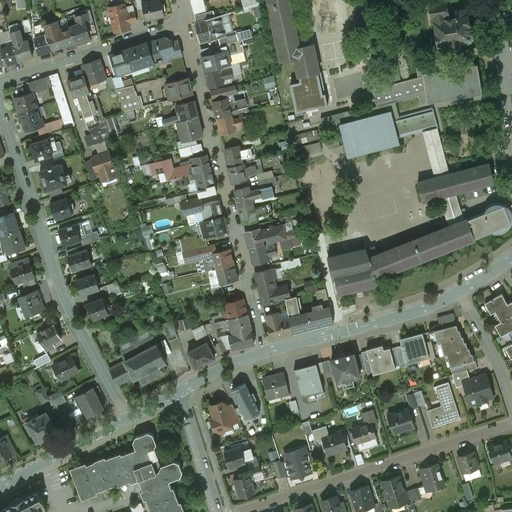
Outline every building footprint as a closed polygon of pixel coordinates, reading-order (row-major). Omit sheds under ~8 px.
[(160,0),(142,4),(142,8),(145,20),(164,16),(160,0)] [(191,0),(190,0),(190,1),(194,16),(206,13),(206,12),(202,0),(191,0)] [(268,0),(281,61),(295,58),(300,81),(290,83),(296,112),(328,105),(321,72),(318,72),(312,44),(298,47),(288,0),(268,0)] [(132,5),(124,8),(123,3),(107,7),(114,33),(129,29),(128,24),(136,22),(132,5)] [(464,10),(448,12),(446,3),(429,6),(432,22),(434,22),(438,46),(439,46),(440,53),(450,51),(450,48),(461,46),(460,39),(465,38),(468,41),(471,40),(473,37),(473,34),(470,32),(469,26),(467,16),(465,16),(464,10)] [(142,8),(137,9),(139,21),(145,20),(142,8)] [(206,13),(194,16),(195,21),(196,22),(206,20),(206,19),(215,17),(213,10),(206,12),(206,13)] [(85,13),(74,17),(76,25),(85,23),(87,22),(85,13)] [(215,17),(206,19),(206,20),(196,22),(194,23),(199,43),(211,39),(212,40),(218,39),(224,37),(223,34),(221,27),(219,26),(221,22),(220,16),(231,13),(230,13),(215,17)] [(59,30),(56,21),(44,25),(44,26),(46,35),(47,35),(51,50),(67,45),(75,42),(71,27),(59,30)] [(76,25),(71,27),(75,42),(89,38),(85,23),(76,25)] [(41,27),(40,25),(33,27),(34,30),(33,30),(35,39),(46,35),(44,26),(41,27)] [(244,45),(254,42),(251,28),(238,31),(240,38),(243,37),(244,45)] [(18,29),(10,32),(14,46),(23,43),(18,29)] [(235,31),(223,34),(224,37),(218,39),(220,45),(238,41),(235,31)] [(35,39),(34,39),(38,54),(51,50),(47,35),(46,35),(35,39)] [(166,37),(147,43),(152,58),(156,57),(166,54),(167,57),(169,58),(170,58),(180,55),(181,55),(179,47),(179,46),(179,44),(177,43),(175,44),(174,45),(173,45),(172,40),(166,37)] [(89,38),(75,42),(76,46),(90,42),(89,38)] [(238,41),(220,45),(216,46),(218,52),(227,50),(228,55),(244,51),(241,40),(238,41)] [(23,43),(14,46),(18,61),(32,56),(28,42),(23,43)] [(147,43),(110,55),(117,75),(154,63),(152,58),(147,43)] [(7,48),(1,50),(5,65),(18,61),(14,46),(7,48)] [(216,46),(201,50),(203,56),(218,52),(216,46)] [(203,56),(201,57),(204,71),(220,67),(231,64),(228,55),(227,50),(218,52),(203,56)] [(180,55),(170,58),(175,75),(185,72),(180,55)] [(99,59),(82,65),(85,74),(84,75),(87,84),(88,84),(89,85),(106,79),(106,78),(99,59)] [(417,77),(371,89),(375,104),(425,91),(422,73),(450,68),(449,59),(415,65),(417,77)] [(450,68),(422,73),(425,91),(427,103),(482,94),(477,64),(450,68)] [(204,71),(208,88),(224,84),(223,80),(221,71),(220,67),(204,71)] [(231,69),(221,71),(223,80),(233,77),(231,69)] [(75,125),(57,73),(48,76),(52,87),(65,127),(72,125),(73,126),(75,125)] [(84,75),(67,80),(75,105),(80,103),(77,96),(87,93),(90,92),(87,84),(84,75)] [(264,77),(270,104),(280,102),(274,75),(264,77)] [(48,76),(28,83),(31,93),(32,93),(32,94),(52,87),(48,76)] [(116,89),(111,77),(106,78),(106,79),(109,91),(115,90),(116,89)] [(188,78),(179,80),(178,80),(174,81),(167,83),(171,100),(172,100),(192,94),(188,78)] [(116,89),(115,90),(123,112),(143,107),(140,95),(137,96),(133,85),(116,89)] [(427,103),(425,91),(375,104),(376,106),(394,102),(417,96),(420,104),(427,103)] [(31,93),(14,99),(19,114),(37,108),(32,94),(32,93),(31,93)] [(89,101),(87,93),(77,96),(80,103),(84,117),(93,113),(94,116),(102,113),(97,98),(89,101)] [(227,99),(212,102),(216,119),(231,115),(230,111),(228,103),(227,99)] [(171,100),(160,102),(162,108),(173,105),(172,100),(171,100)] [(240,100),(228,103),(230,111),(242,108),(240,100)] [(193,101),(176,105),(179,116),(180,121),(197,116),(193,101)] [(376,106),(349,113),(348,111),(320,119),(323,130),(341,126),(347,151),(423,131),(437,128),(438,128),(433,109),(399,117),(394,102),(376,106)] [(37,108),(19,114),(21,121),(23,120),(27,131),(43,126),(37,108)] [(102,113),(94,116),(93,113),(84,117),(91,137),(86,139),(88,146),(95,144),(105,140),(111,138),(102,113)] [(231,115),(216,119),(220,136),(235,132),(234,127),(232,120),(231,115)] [(179,116),(162,120),(164,125),(177,122),(180,121),(179,116)] [(180,121),(177,122),(182,141),(177,142),(179,149),(190,147),(197,145),(195,138),(203,137),(197,116),(180,121)] [(242,117),(232,120),(234,127),(244,125),(242,117)] [(65,127),(62,128),(71,155),(81,151),(73,126),(72,125),(65,127)] [(435,178),(450,174),(448,166),(437,169),(429,138),(439,135),(437,128),(423,131),(435,178)] [(316,142),(320,141),(319,130),(309,131),(310,140),(315,140),(316,142)] [(337,135),(331,136),(334,148),(340,146),(337,135)] [(439,135),(429,138),(437,169),(448,166),(439,135)] [(331,136),(325,138),(328,149),(334,148),(331,136)] [(47,139),(31,144),(36,161),(53,155),(52,152),(48,143),(47,139)] [(105,140),(95,144),(98,155),(109,151),(105,140)] [(54,141),(48,143),(52,152),(58,151),(54,141)] [(299,159),(323,154),(321,143),(297,147),(299,159)] [(197,145),(190,147),(192,154),(203,151),(201,144),(197,145)] [(239,146),(224,150),(228,167),(243,163),(242,158),(240,151),(239,146)] [(250,148),(240,151),(242,158),(252,156),(250,148)] [(98,155),(94,156),(92,160),(96,170),(99,172),(102,171),(105,180),(117,176),(109,151),(98,155)] [(207,154),(189,159),(191,164),(193,174),(211,170),(207,154)] [(170,158),(150,164),(153,175),(164,172),(167,181),(173,179),(180,178),(193,174),(191,164),(173,169),(170,158)] [(147,160),(140,162),(143,172),(149,170),(147,160)] [(243,163),(228,167),(233,183),(248,179),(247,175),(245,167),(243,163)] [(435,178),(418,182),(423,201),(440,197),(456,192),(494,183),(489,164),(450,174),(435,178)] [(61,165),(40,172),(46,191),(67,184),(66,182),(71,181),(69,175),(65,176),(61,165)] [(254,165),(245,167),(247,175),(256,172),(254,165)] [(211,170),(193,174),(195,180),(197,190),(207,187),(215,185),(211,170)] [(193,174),(180,178),(182,186),(191,184),(190,181),(195,180),(193,174)] [(180,178),(173,179),(175,188),(182,186),(180,178)] [(0,182),(0,206),(10,203),(7,195),(4,195),(0,182)] [(215,185),(207,187),(207,189),(198,192),(199,197),(200,197),(217,193),(215,185)] [(250,187),(234,191),(239,207),(254,204),(253,199),(251,191),(250,187)] [(260,189),(251,191),(253,199),(262,196),(260,189)] [(456,192),(440,197),(445,217),(449,227),(465,220),(463,215),(467,213),(465,208),(461,209),(456,192)] [(199,197),(182,202),(186,215),(203,211),(201,205),(202,205),(200,197),(199,197)] [(67,198),(50,204),(56,220),(73,215),(71,211),(74,210),(72,204),(69,205),(67,198)] [(202,205),(201,205),(203,211),(205,221),(222,217),(219,201),(202,205)] [(449,227),(378,255),(376,250),(367,253),(370,258),(369,258),(377,278),(474,239),(474,240),(475,240),(474,238),(491,232),(492,232),(494,233),(496,233),(499,233),(501,233),(505,231),(507,230),(508,229),(509,228),(511,226),(511,224),(511,222),(511,214),(511,213),(510,210),(508,208),(507,207),(506,206),(504,205),(502,204),(499,203),(497,203),(495,204),(493,204),(491,205),(489,206),(488,207),(487,208),(486,209),(485,211),(484,213),(467,220),(466,219),(466,220),(465,220),(449,227)] [(254,204),(239,207),(243,224),(258,220),(257,216),(255,208),(254,204)] [(265,206),(255,208),(257,216),(267,213),(265,206)] [(14,214),(0,217),(0,231),(2,237),(19,231),(14,214)] [(205,221),(197,223),(200,233),(204,232),(205,237),(227,232),(223,217),(222,217),(205,221)] [(80,224),(59,231),(64,247),(80,242),(79,239),(84,237),(80,224)] [(283,224),(269,228),(269,230),(261,232),(263,240),(266,239),(267,244),(301,235),(299,229),(286,232),(283,224)] [(260,228),(245,232),(249,248),(264,245),(263,240),(261,232),(260,228)] [(2,237),(0,237),(0,240),(4,256),(6,255),(25,249),(19,231),(2,237)] [(147,235),(143,236),(148,250),(148,251),(153,250),(150,241),(154,239),(152,234),(147,235)] [(197,236),(180,240),(183,252),(207,246),(206,241),(202,241),(202,237),(198,238),(197,236)] [(207,246),(183,252),(186,263),(203,260),(214,257),(213,254),(217,253),(215,244),(207,246)] [(264,245),(249,248),(253,265),(268,261),(267,257),(265,249),(264,245)] [(275,247),(265,249),(267,257),(277,254),(275,247)] [(77,248),(66,252),(68,256),(78,253),(77,248)] [(366,248),(328,257),(333,279),(335,279),(339,294),(377,285),(375,279),(377,278),(369,258),(370,258),(367,253),(366,248)] [(231,249),(217,253),(213,254),(214,257),(203,260),(205,271),(217,269),(234,265),(231,249)] [(68,256),(72,271),(92,264),(87,250),(78,253),(68,256)] [(4,256),(0,256),(0,263),(8,261),(6,255),(4,256)] [(30,262),(19,266),(18,263),(12,264),(14,268),(11,269),(16,284),(35,277),(30,262)] [(234,265),(217,269),(221,285),(238,280),(234,265)] [(270,269),(254,273),(262,305),(278,301),(275,288),(273,280),(270,269)] [(94,274),(76,280),(81,296),(99,289),(94,274)] [(287,285),(275,288),(278,301),(285,299),(290,298),(287,285)] [(325,289),(315,291),(318,302),(328,299),(325,289)] [(488,289),(479,294),(485,304),(485,303),(485,302),(493,298),(488,289)] [(36,291),(20,297),(27,316),(44,310),(42,303),(40,303),(36,291)] [(223,293),(212,296),(214,302),(225,299),(223,293)] [(507,304),(502,293),(493,298),(485,302),(485,303),(491,313),(495,311),(501,321),(495,324),(501,335),(510,331),(511,333),(511,342),(505,347),(511,357),(511,356),(511,315),(511,301),(507,304)] [(290,298),(285,299),(289,318),(300,315),(296,296),(290,298)] [(103,298),(86,304),(92,320),(109,314),(103,298)] [(243,299),(225,303),(227,310),(222,311),(225,320),(229,318),(247,314),(243,299)] [(300,315),(289,318),(289,319),(292,333),(327,324),(322,303),(312,306),(313,311),(300,315)] [(279,313),(265,316),(268,325),(281,321),(279,313)] [(247,314),(229,318),(231,325),(233,334),(251,330),(247,314)] [(449,314),(437,318),(438,324),(441,323),(451,320),(449,314)] [(187,318),(179,320),(180,325),(174,327),(176,332),(189,328),(187,318)] [(225,320),(215,322),(216,328),(217,328),(231,325),(229,318),(225,320)] [(281,321),(268,325),(271,339),(292,333),(289,319),(281,321)] [(451,320),(441,323),(442,329),(455,325),(453,320),(451,320)] [(172,321),(163,324),(168,341),(177,337),(176,332),(174,327),(172,321)] [(109,322),(98,326),(100,332),(111,328),(109,322)] [(215,322),(204,325),(206,330),(208,335),(218,332),(217,328),(216,328),(215,322)] [(49,326),(42,330),(42,331),(37,334),(46,352),(55,347),(53,343),(61,338),(54,324),(49,327),(49,326)] [(442,329),(434,331),(438,344),(441,343),(461,337),(459,330),(458,331),(456,325),(442,329)] [(233,334),(229,335),(232,348),(254,343),(251,330),(233,334)] [(422,334),(408,338),(409,342),(401,344),(407,363),(407,364),(429,358),(425,343),(422,334)] [(134,345),(120,353),(124,361),(125,360),(157,343),(153,335),(140,342),(137,337),(131,340),(134,345)] [(461,337),(441,343),(444,355),(447,354),(467,349),(466,342),(463,343),(461,337)] [(222,341),(214,345),(219,356),(227,352),(222,341)] [(206,342),(199,346),(198,344),(193,347),(194,349),(187,352),(196,368),(215,358),(206,342)] [(436,358),(431,342),(425,343),(429,358),(430,360),(436,358)] [(157,343),(125,360),(134,378),(139,376),(143,384),(166,372),(162,364),(166,362),(157,343)] [(382,345),(367,349),(367,351),(371,367),(373,375),(396,368),(395,366),(390,349),(390,347),(384,349),(382,345)] [(402,346),(396,347),(401,364),(407,363),(402,346)] [(395,366),(401,364),(396,347),(390,349),(395,366)] [(467,349),(447,354),(450,367),(463,364),(474,361),(472,354),(469,355),(467,349)] [(367,351),(361,352),(362,355),(366,369),(371,367),(367,351)] [(5,363),(14,360),(11,352),(3,355),(5,363)] [(339,357),(331,360),(337,382),(345,380),(347,387),(355,384),(353,378),(360,376),(359,371),(355,357),(354,353),(346,356),(346,355),(339,357)] [(46,354),(33,361),(37,367),(50,360),(46,354)] [(359,371),(366,369),(362,355),(355,357),(359,371)] [(71,356),(53,366),(61,380),(79,371),(71,356)] [(124,361),(109,369),(118,384),(128,379),(129,381),(134,378),(125,360),(124,361)] [(474,361),(463,364),(465,371),(467,370),(477,367),(476,360),(474,361)] [(332,371),(329,361),(322,362),(325,373),(332,371)] [(322,362),(316,364),(319,375),(325,373),(322,362)] [(316,364),(294,370),(300,392),(313,389),(314,393),(324,391),(319,375),(316,364)] [(465,371),(453,375),(456,388),(464,385),(462,382),(470,379),(467,370),(465,371)] [(284,373),(276,375),(276,374),(262,378),(268,397),(280,394),(281,397),(289,394),(284,373)] [(487,376),(475,379),(474,378),(470,379),(462,382),(464,385),(469,405),(478,402),(477,399),(493,394),(487,376)] [(449,382),(435,386),(442,408),(428,412),(433,427),(460,418),(449,382)] [(245,383),(231,391),(246,419),(260,412),(254,401),(257,400),(253,393),(251,394),(245,383)] [(92,387),(76,396),(84,412),(87,417),(87,418),(104,409),(92,387)] [(43,388),(37,391),(43,403),(50,399),(43,388)] [(422,390),(414,393),(418,406),(426,404),(422,390)] [(414,393),(407,395),(411,409),(418,406),(414,393)] [(59,412),(65,410),(63,405),(68,403),(64,396),(54,400),(59,412)] [(296,400),(289,402),(292,414),(299,412),(296,400)] [(221,402),(210,406),(214,418),(211,419),(214,429),(222,433),(224,429),(232,427),(231,423),(225,406),(224,404),(221,402)] [(240,421),(232,405),(225,406),(231,423),(240,421)] [(408,409),(387,415),(393,433),(400,431),(400,428),(412,424),(413,427),(414,427),(408,409)] [(365,424),(352,428),(356,442),(375,436),(372,426),(376,425),(372,410),(362,413),(365,424)] [(46,412),(26,422),(37,443),(57,433),(46,412)] [(84,412),(75,417),(78,422),(87,417),(84,412)] [(74,425),(67,413),(61,416),(67,429),(74,425)] [(309,421),(302,423),(306,434),(312,432),(309,421)] [(341,431),(322,437),(327,454),(347,448),(341,431)] [(105,457),(94,461),(94,462),(86,465),(86,462),(70,468),(82,499),(97,494),(97,492),(114,485),(115,487),(130,481),(131,483),(139,480),(140,483),(138,484),(139,487),(141,487),(143,490),(140,491),(144,500),(146,499),(150,511),(184,511),(181,502),(179,502),(173,487),(171,488),(169,481),(180,477),(182,472),(179,463),(174,461),(161,466),(159,471),(156,472),(148,451),(154,448),(156,443),(153,434),(148,432),(135,437),(133,442),(136,449),(121,455),(121,453),(106,458),(105,457)] [(0,438),(0,461),(13,455),(8,445),(11,444),(6,436),(0,438)] [(506,440),(488,447),(494,465),(500,463),(500,462),(511,458),(506,440)] [(241,445),(224,451),(230,468),(246,463),(243,451),(241,445)] [(256,456),(253,457),(250,448),(243,451),(246,463),(248,469),(259,466),(256,456)] [(303,448),(293,451),(294,455),(292,458),(287,460),(292,474),(293,478),(299,476),(303,478),(305,474),(311,472),(310,470),(305,454),(303,448)] [(271,460),(280,459),(279,450),(270,451),(271,460)] [(473,451),(468,453),(467,450),(462,452),(462,455),(457,456),(463,473),(478,468),(473,451)] [(311,452),(305,454),(310,470),(316,468),(311,452)] [(287,461),(281,463),(285,476),(292,474),(287,461)] [(437,464),(419,469),(422,476),(423,476),(424,478),(426,478),(427,483),(426,483),(429,489),(431,490),(432,490),(433,490),(437,489),(437,488),(443,486),(443,487),(445,486),(437,464)] [(250,474),(234,479),(239,497),(255,492),(250,474)] [(398,476),(382,481),(390,507),(406,502),(407,502),(404,492),(398,476)] [(463,484),(467,499),(473,498),(469,482),(463,484)] [(367,486),(351,491),(357,511),(374,506),(367,486)] [(420,499),(417,488),(411,490),(414,501),(420,499)] [(409,490),(404,492),(407,502),(406,502),(407,507),(409,504),(413,503),(409,490)] [(38,491),(0,510),(0,509),(0,511),(41,511),(42,511),(47,509),(38,491)] [(339,504),(336,496),(321,501),(324,511),(345,511),(343,502),(339,504)]
